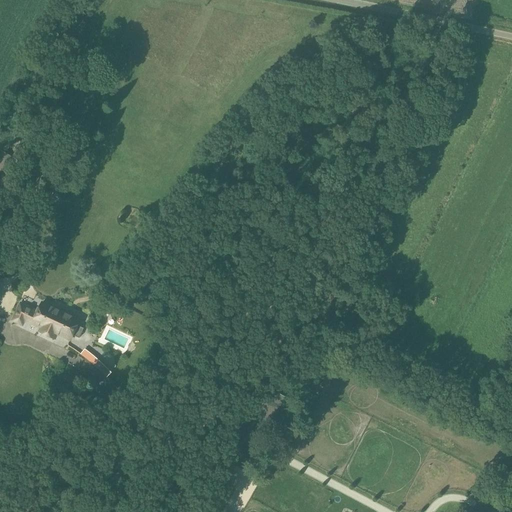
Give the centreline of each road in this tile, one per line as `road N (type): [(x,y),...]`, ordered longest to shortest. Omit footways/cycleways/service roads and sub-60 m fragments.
road 1 (track): [(95,511),(113,468),(113,400),(81,366),(0,330)]
road 2 (unclassified): [(511,36),(335,0)]
